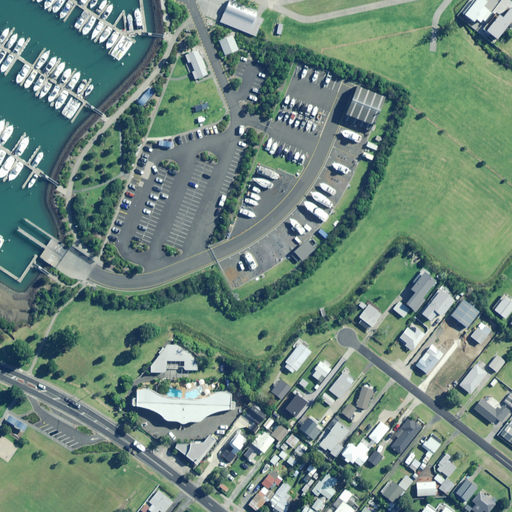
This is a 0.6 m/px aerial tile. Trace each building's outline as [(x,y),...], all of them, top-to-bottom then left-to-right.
[(263,15),(228,0),(227,0),(219,20),(255,35),(263,15)] [(475,19),(480,22),(489,11),(482,6),(486,2),(484,0),(471,0),(461,13),(472,22),(475,19)] [(511,0),(501,14),(511,22),(511,20),(511,0)] [(486,28),(491,22),(488,19),(483,25),(486,28)] [(493,44),(504,30),(497,23),(485,37),(493,44)] [(232,34),(218,40),(224,54),(238,49),(232,34)] [(199,55),(197,49),(185,54),(188,62),(190,61),(194,70),(191,71),(195,79),(207,73),(204,67),(205,67),(200,54),(199,55)] [(142,106),(155,91),(149,85),(135,100),(142,106)] [(370,131),(384,97),(356,86),(342,120),(370,131)] [(202,120),(203,120),(202,115),(201,113),(194,116),(195,122),(202,120)] [(307,240),(290,254),(297,261),(300,259),(301,260),(314,248),(307,240)] [(448,296),(450,293),(441,286),(420,313),(430,321),(436,313),(441,317),(453,300),(448,296)] [(511,303),(509,301),(511,299),(506,294),(493,310),(504,319),(511,309),(511,303)] [(463,300),(451,316),(466,328),(479,312),(463,300)] [(403,317),(409,310),(399,301),(393,309),(403,317)] [(368,331),(381,314),(369,305),(359,317),(362,319),(358,324),(368,331)] [(480,344),(491,330),(481,323),(470,337),(480,344)] [(418,329),(414,333),(407,328),(398,339),(406,345),(405,346),(411,351),(425,335),(418,329)] [(438,362),(454,343),(443,333),(427,353),(438,362)] [(311,351),(300,343),(285,361),(287,363),(284,366),(292,372),(294,369),(296,370),(311,351)] [(167,344),(150,366),(150,372),(162,372),(164,372),(164,371),(165,370),(166,368),(166,367),(167,366),(168,366),(181,366),(182,366),(183,367),(183,368),(184,369),(185,369),(197,369),(197,360),(176,345),(167,344)] [(496,373),(505,362),(496,355),(487,366),(496,373)] [(330,368),(320,361),(314,369),(321,374),(317,379),(320,382),(330,368)] [(470,394),(487,373),(483,370),(484,368),(481,366),(480,368),(476,364),(459,385),(470,394)] [(348,376),(342,372),(328,389),(340,398),(351,384),(345,379),(348,376)] [(281,399),(291,387),(280,379),(278,382),(277,381),(273,385),(275,386),(271,391),(281,399)] [(304,388),(308,383),(302,379),(299,383),(304,388)] [(493,387),(498,382),(494,379),(489,384),(493,387)] [(372,389),(361,386),(357,399),(356,398),(355,403),(356,403),(355,406),(366,410),(370,396),(371,397),(373,391),(372,391),(372,389)] [(136,390),(135,405),(141,406),(147,408),(153,410),(158,413),(160,414),(161,416),(163,418),(165,419),(166,420),(168,420),(173,420),(175,420),(177,421),(179,422),(181,423),(182,423),(183,423),(186,422),(188,421),(190,421),(196,421),(198,421),(200,420),(201,419),(202,417),(204,416),(206,415),(208,414),(210,413),(214,411),(217,410),(220,410),(225,409),(229,408),(230,394),(225,392),(222,391),(220,391),(218,392),(216,392),(214,393),(211,394),(209,395),(207,396),(206,397),(203,397),(195,399),(192,399),(188,398),(185,398),(183,398),(180,398),(177,398),(174,398),(171,398),(168,397),(164,396),(161,396),(157,394),(154,392),(152,391),(149,389),(147,389),(146,389),(143,388),(141,389),(139,389),(136,390)] [(334,400),(324,392),(320,398),(330,405),(334,400)] [(312,400),(303,394),(295,405),(303,411),(312,400)] [(501,410),(497,407),(495,409),(481,399),(474,408),(494,423),(497,419),(502,423),(511,411),(504,406),(501,410)] [(349,402),(341,412),(349,418),(349,417),(356,408),(349,402)] [(331,417),(326,413),(320,420),(325,424),(331,417)] [(22,431),(25,425),(7,415),(4,420),(22,431)] [(239,416),(234,423),(238,426),(239,424),(242,426),(246,422),(245,421),(239,416)] [(274,421),(269,417),(264,424),(268,428),(274,421)] [(317,424),(308,417),(299,428),(313,439),(320,431),(315,427),(317,424)] [(414,422),(408,417),(400,428),(403,430),(390,446),(400,454),(422,426),(415,421),(414,422)] [(511,419),(511,420),(500,435),(511,443),(511,419)] [(323,438),(318,444),(325,450),(326,447),(331,451),(337,443),(338,441),(340,442),(349,430),(336,421),(329,430),(330,430),(324,438),(323,438)] [(287,430),(278,424),(270,434),(280,442),(288,431),(287,430)] [(385,434),(376,426),(367,437),(376,444),(385,434)] [(229,445),(227,448),(234,454),(240,446),(246,439),(246,440),(249,435),(240,428),(227,444),(229,445)] [(274,440),(264,432),(261,436),(259,435),(252,444),(264,453),(274,440)] [(299,440),(291,434),(285,441),(293,447),(299,440)] [(174,447),(196,464),(215,440),(208,435),(202,442),(176,444),(174,447)] [(18,447),(2,436),(0,438),(0,456),(8,462),(18,447)] [(426,442),(425,441),(421,445),(432,454),(440,444),(430,436),(426,442)] [(299,445),(305,451),(307,448),(301,443),(299,445)] [(343,447),(337,443),(331,451),(330,452),(336,457),(343,447)] [(360,451),(350,443),(340,454),(351,463),(352,462),(354,464),(355,462),(360,466),(367,456),(368,454),(361,448),(360,451)] [(300,457),(305,451),(299,445),(294,451),(300,457)] [(244,450),(240,446),(234,454),(233,454),(237,458),(244,450)] [(287,454),(282,450),(278,455),(283,459),(287,454)] [(376,466),(383,457),(375,451),(368,460),(376,466)] [(274,454),(269,461),(274,464),(279,458),(274,454)] [(436,467),(437,468),(436,469),(440,472),(441,471),(448,477),(456,468),(447,461),(450,457),(446,454),(443,458),(436,467)] [(285,460),(292,466),(296,461),(289,456),(285,460)] [(420,463),(414,459),(409,466),(415,470),(420,463)] [(297,467),(300,469),(306,462),(303,460),(297,467)] [(316,468),(310,463),(305,470),(308,473),(303,479),(306,482),(316,469),(316,468)] [(286,476),(291,469),(287,466),(282,473),(286,476)] [(281,480),(277,476),(275,479),(268,473),(265,477),(266,478),(265,479),(264,478),(263,478),(261,480),(262,481),(260,483),(267,489),(273,481),(277,484),(281,480)] [(327,475),(326,474),(321,481),(319,480),(311,490),(314,492),(313,493),(317,496),(320,492),(328,499),(335,491),(330,487),(332,485),(333,485),(337,481),(336,480),(337,479),(329,473),(327,475)] [(438,474),(434,479),(438,482),(436,486),(447,494),(455,485),(443,476),(442,477),(438,474)] [(412,480),(405,475),(398,484),(405,490),(412,480)] [(305,485),(301,490),(305,492),(309,487),(308,487),(313,481),(310,478),(305,485)] [(466,501),(477,488),(466,480),(456,493),(466,501)] [(275,493),(269,501),(271,503),(270,505),(273,507),(274,508),(272,510),(275,511),(277,510),(280,511),(284,511),(287,508),(285,507),(288,503),(285,500),(289,496),(286,493),(290,487),(283,481),(275,493)] [(394,504),(404,491),(397,486),(393,482),(382,494),(394,504)] [(435,495),(435,482),(416,483),(417,496),(435,495)] [(256,493),(248,504),(257,511),(265,500),(267,502),(274,493),(268,489),(268,490),(263,487),(260,491),(259,490),(257,493),(256,493)] [(352,494),(345,489),(339,497),(346,502),(352,494)] [(163,511),(172,501),(158,490),(149,501),(154,506),(150,511),(151,511),(157,511),(159,510),(161,511),(163,511)] [(485,511),(488,511),(495,504),(479,492),(472,501),(477,505),(472,511),(473,511),(482,511),(483,510),(485,511)] [(323,501),(317,498),(311,506),(317,510),(319,507),(322,509),(325,505),(322,503),(323,501)] [(352,511),(354,510),(342,501),(333,511),(352,511)]
